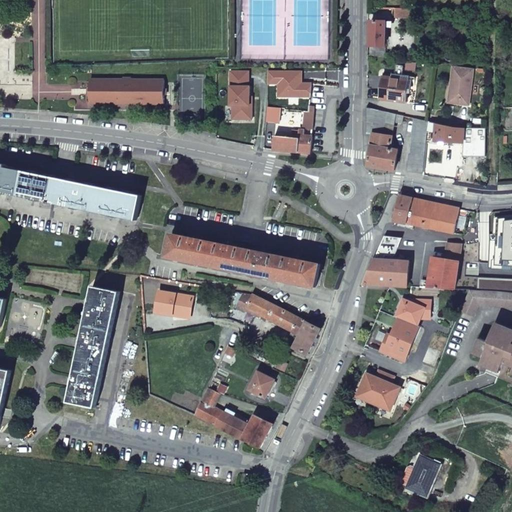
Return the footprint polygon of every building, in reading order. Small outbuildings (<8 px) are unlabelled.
[(396,15),(396,19),(414,19),(414,10),(396,9),(382,9),(382,14),(396,15)] [(392,27),(393,22),(371,21),(371,56),(387,58),(388,27),(392,27)] [(471,105),(475,68),(455,66),(450,102),(471,105)] [(410,80),(383,77),(380,100),(407,103),(410,80)] [(166,82),(92,82),(91,106),(166,106),(166,82)] [(279,97),(278,108),(285,109),(285,110),(306,112),(306,128),(314,130),(316,106),(312,106),(313,88),(289,85),(287,97),(279,97)] [(404,116),(368,108),(368,134),(374,135),(369,166),(396,171),(400,151),(391,149),(396,122),(403,124),(404,116)] [(430,122),(428,122),(415,118),(412,155),(411,155),(410,172),(426,173),(428,141),(430,122)] [(486,141),(487,130),(466,128),(430,122),(428,141),(431,142),(432,130),(436,130),(436,142),(465,143),(465,139),(486,141)] [(276,137),(275,150),(312,154),(314,136),(306,135),(306,131),(301,130),(300,139),(276,137)] [(137,221),(138,216),(141,204),(142,196),(7,168),(8,166),(0,164),(0,191),(2,192),(2,193),(8,195),(9,193),(34,199),(34,200),(41,202),(41,200),(50,202),(49,204),(52,204),(53,203),(74,207),(74,209),(81,210),(81,209),(114,216),(113,217),(120,219),(121,217),(137,221)] [(461,209),(401,196),(396,221),(456,233),(461,209)] [(492,230),(511,228),(511,208),(490,211),(492,230)] [(316,287),(317,285),(319,272),(321,264),(305,261),(306,258),(302,259),(298,258),(294,257),(291,255),(291,258),(271,254),(271,252),(268,252),(264,251),(261,250),(258,248),(257,252),(236,248),(237,244),(234,245),(230,244),(227,244),(224,242),(223,245),(203,241),(204,238),(200,238),(197,237),(194,236),(191,234),(190,238),(173,235),(168,257),(316,287)] [(364,284),(391,286),(408,286),(410,260),(386,260),(379,259),(379,254),(389,255),(390,246),(393,246),(394,237),(385,236),(364,284)] [(475,257),(511,255),(511,242),(475,244),(475,257)] [(432,288),(456,289),(458,273),(461,250),(462,244),(447,243),(445,259),(437,258),(432,288)] [(511,276),(458,273),(456,289),(469,290),(511,292),(511,276)] [(75,379),(73,385),(70,402),(96,408),(121,292),(94,286),(90,302),(89,308),(82,341),(81,347),(75,379)] [(511,292),(469,290),(460,311),(473,316),(478,304),(511,306),(511,292)] [(156,312),(174,315),(174,312),(193,315),(196,297),(159,291),(156,312)] [(247,309),(293,332),(299,319),(251,294),(244,293),(237,308),(246,313),(247,309)] [(390,342),(385,340),(381,352),(406,362),(420,326),(399,317),(392,335),(390,342)] [(308,356),(321,330),(299,319),(293,332),(301,336),(295,349),(308,356)] [(511,328),(495,322),(488,341),(480,338),(474,353),(484,356),(481,363),(500,370),(504,361),(511,364),(511,328)] [(217,346),(227,351),(229,345),(230,344),(238,349),(245,337),(234,331),(233,335),(224,330),(217,346)] [(3,417),(4,408),(12,371),(0,368),(0,426),(1,426),(3,417)] [(368,373),(358,396),(375,403),(387,373),(380,370),(377,377),(368,373)] [(275,380),(260,372),(250,390),(266,398),(275,380)] [(387,373),(375,403),(392,410),(402,387),(392,383),(395,377),(387,373)] [(209,388),(195,416),(261,448),(276,421),(268,417),(266,420),(256,414),(252,421),(236,414),(234,417),(214,407),(221,394),(209,388)] [(408,487),(428,495),(440,465),(421,457),(417,467),(409,486),(408,487)] [(404,484),(409,486),(417,467),(412,465),(409,467),(403,481),(404,484)] [(254,476),(245,474),(243,485),(252,487),(254,476)]
